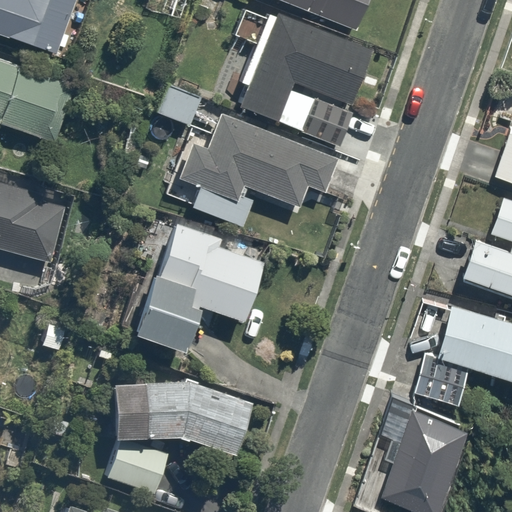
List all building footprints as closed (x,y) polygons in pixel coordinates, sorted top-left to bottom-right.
[(73,0),(0,0),(0,38),(54,57),(73,0)] [(187,0),(164,0),(159,14),(180,22),(187,0)] [(366,0),(295,0),(356,25),(366,0)] [(271,4),(264,21),(234,8),(218,44),(249,57),(231,100),(336,144),(376,49),(271,4)] [(82,81),(0,52),(0,118),(62,140),(82,81)] [(205,94),(171,81),(161,108),(195,122),(205,94)] [(185,138),(170,176),(163,194),(188,204),(185,212),(239,233),(257,188),(301,206),(309,185),(325,191),(339,158),(221,110),(206,147),(185,138)] [(511,116),(510,115),(489,168),(511,177),(511,116)] [(0,252),(39,265),(59,200),(0,181),(0,252)] [(511,192),(506,191),(492,231),(478,227),(462,270),(511,287),(511,192)] [(266,257),(178,222),(135,328),(184,348),(199,310),(238,326),(266,257)] [(460,400),(473,359),(511,371),(511,313),(454,296),(438,348),(424,344),(412,385),(460,400)] [(255,404),(193,378),(113,379),(114,430),(180,429),(235,452),(255,404)] [(474,422),(391,390),(377,427),(392,433),(383,458),(391,461),(380,489),(440,511),(474,422)] [(171,456),(116,438),(103,475),(158,494),(171,456)] [(126,511),(67,492),(59,511),(126,511)]
